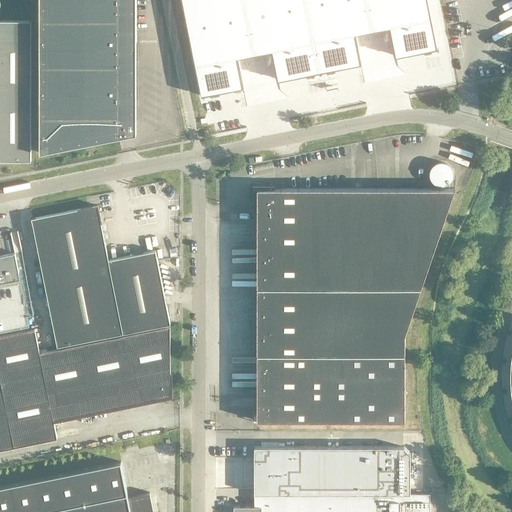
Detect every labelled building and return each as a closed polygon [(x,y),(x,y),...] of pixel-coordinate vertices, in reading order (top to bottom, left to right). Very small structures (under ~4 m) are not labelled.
[(136,0),(39,0),(40,153),(136,134),(136,0)] [(243,0),(182,0),(201,95),(243,87),(237,58),(255,54),(243,0)] [(304,0),(243,0),(255,54),(272,51),(278,80),(319,72),(304,0)] [(366,0),(304,0),(319,72),(361,63),(355,34),(372,31),(366,0)] [(427,0),(366,0),(372,31),(390,27),(395,56),(437,48),(427,0)] [(0,161),(30,161),(30,21),(0,20),(0,161)] [(495,41),(486,68),(501,73),(511,46),(495,41)] [(259,210),(259,263),(429,263),(455,189),(274,189),(274,184),(253,184),(253,210),(259,210)] [(57,347),(170,324),(155,251),(108,260),(97,205),(31,218),(57,347)] [(0,331),(30,325),(15,253),(0,255),(0,331)] [(405,335),(429,263),(259,263),(259,353),(405,353),(405,335)] [(170,326),(126,335),(40,353),(35,328),(0,335),(0,450),(57,438),(53,420),(170,396),(170,326)] [(405,421),(405,353),(259,353),(259,407),(257,407),(257,421),(405,421)] [(259,457),(259,493),(259,506),(233,506),(233,511),(429,511),(430,494),(410,494),(410,453),(404,447),(254,447),(254,457),(259,457)] [(150,493),(150,492),(128,497),(121,461),(0,486),(0,511),(152,511),(149,493),(150,493)]
